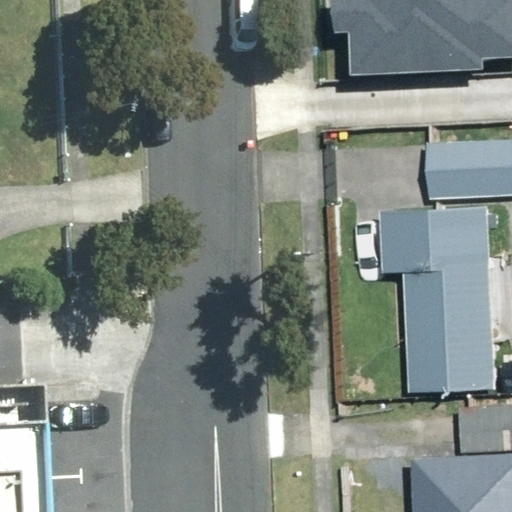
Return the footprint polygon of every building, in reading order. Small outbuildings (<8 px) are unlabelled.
[(511,0),(363,0),(364,16),(371,15),(374,58),(511,48),(511,0)] [(511,138),(440,140),(441,196),(511,194),(511,138)] [(509,211),(400,208),(399,268),(421,269),(419,382),(511,384),(511,342),(511,341),(511,249),(508,250),(509,211)] [(476,455),(436,456),(436,511),(511,511),(511,403),(475,404),(476,455)] [(19,511),(17,436),(0,437),(0,511),(19,511)]
